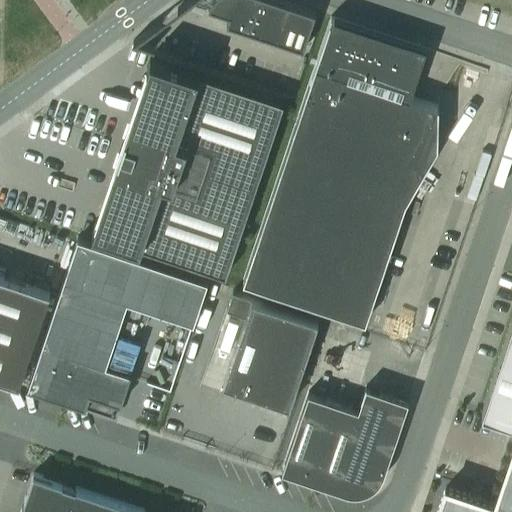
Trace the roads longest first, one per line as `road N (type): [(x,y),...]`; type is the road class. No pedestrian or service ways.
road 1 (unclassified): [(511,171),(395,511)]
road 2 (unclassified): [(280,511),(0,421)]
road 3 (unclassified): [(0,110),(146,0)]
road 4 (unclassified): [(356,0),(511,49)]
